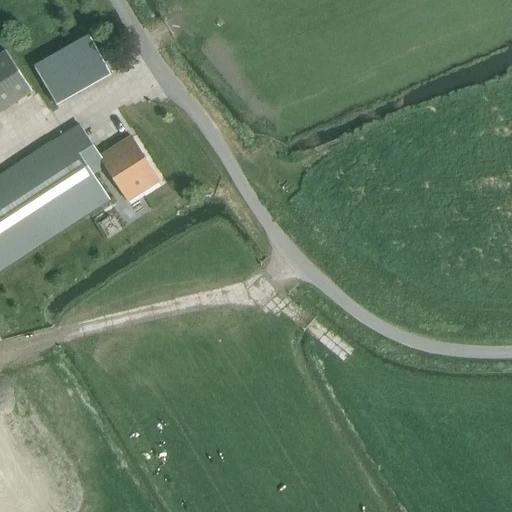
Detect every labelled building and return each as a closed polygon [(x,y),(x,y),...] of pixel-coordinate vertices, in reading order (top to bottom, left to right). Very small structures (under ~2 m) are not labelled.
[(112,76),(92,40),(37,70),(58,107),(112,76)] [(0,115),(32,96),(6,53),(0,57),(0,115)] [(0,271),(110,201),(95,176),(107,168),(80,127),(0,178),(0,271)] [(132,138),(101,157),(131,202),(142,194),(161,182),(132,138)] [(64,511),(9,406),(0,410),(0,476),(9,493),(0,497),(0,511),(64,511)]
